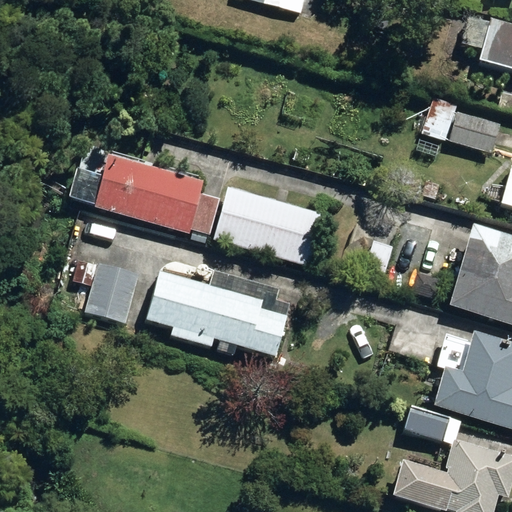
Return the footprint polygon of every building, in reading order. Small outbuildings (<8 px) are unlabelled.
[(511,35),(484,27),(473,67),(511,77),(511,35)] [(444,146),(486,157),(493,130),(452,118),(444,146)] [(87,214),(182,240),(196,187),(102,161),(87,214)] [(395,193),(414,198),(418,184),(399,180),(395,193)] [(418,199),(431,203),(436,188),(422,184),(418,199)] [(207,246),(302,272),(316,221),(221,195),(207,246)] [(443,314),(511,334),(511,248),(465,235),(443,314)] [(358,281),(376,287),(387,253),(369,246),(358,281)] [(88,290),(93,269),(74,264),(68,286),(88,290)] [(93,269),(81,318),(120,328),(134,279),(93,269)] [(204,346),(268,363),(279,322),(254,315),(256,307),(151,279),(138,328),(165,335),(163,343),(202,354),(204,346)] [(407,297),(431,304),(436,285),(412,279),(407,297)] [(363,292),(373,295),(375,288),(365,285),(363,292)] [(425,415),(511,438),(511,397),(505,396),(511,370),(511,354),(463,341),(453,381),(436,376),(425,415)] [(437,448),(442,427),(402,416),(396,437),(437,448)] [(511,466),(445,448),(438,476),(440,476),(439,482),(395,470),(385,504),(413,511),(488,511),(491,502),(500,504),(511,466)]
